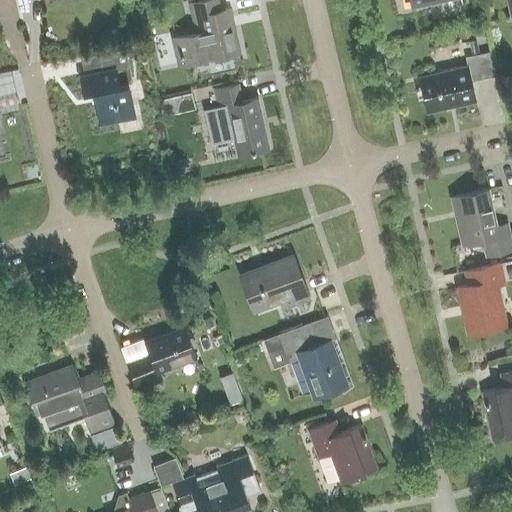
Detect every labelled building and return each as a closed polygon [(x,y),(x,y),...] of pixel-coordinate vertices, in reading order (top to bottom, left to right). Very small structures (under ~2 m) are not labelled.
[(219,9),(216,0),(199,0),(190,2),(196,31),(171,36),(177,65),(211,59),(210,57),(238,51),(229,7),(219,9)] [(104,69),(84,73),(81,74),(84,91),(93,90),(99,122),(134,115),(127,82),(132,81),(125,49),(101,54),(104,69)] [(489,51),(477,54),(476,53),(464,56),(466,65),(418,76),(426,111),(475,100),(471,80),(482,78),(494,75),(489,51)] [(237,154),(268,147),(257,97),(240,100),(236,83),(213,88),(217,106),(204,109),(212,143),(234,138),(237,154)] [(166,113),(175,111),(194,107),(190,90),(171,95),(163,97),(166,113)] [(486,256),(511,250),(511,248),(507,224),(495,227),(487,189),(452,197),(462,245),(483,241),(486,256)] [(252,309),(279,300),(282,308),(308,298),(292,255),(239,274),(252,309)] [(494,286),(504,284),(500,264),(464,272),(467,285),(458,287),(468,334),(503,326),(494,286)] [(311,320),(264,337),(268,347),(280,342),(287,361),(298,357),(314,398),(347,386),(330,338),(320,342),(311,320)] [(149,354),(125,362),(136,390),(160,381),(156,370),(196,356),(185,325),(144,340),(149,354)] [(116,426),(105,395),(107,394),(98,370),(76,378),(71,364),(26,381),(37,412),(42,410),(49,427),(83,415),(90,435),(116,426)] [(511,369),(507,370),(510,384),(480,390),(490,436),(511,431),(511,369)] [(239,388),(226,393),(230,404),(243,399),(239,388)] [(328,419),(307,427),(318,457),(327,481),(339,477),(340,480),(377,466),(361,423),(339,431),(334,417),(328,419)] [(133,460),(126,441),(111,447),(118,465),(133,460)] [(171,481),(172,482),(182,511),(238,511),(250,508),(246,495),(260,490),(246,453),(216,464),(217,469),(196,477),(194,472),(171,481)] [(111,511),(157,511),(149,489),(128,497),(126,491),(118,494),(111,511)]
